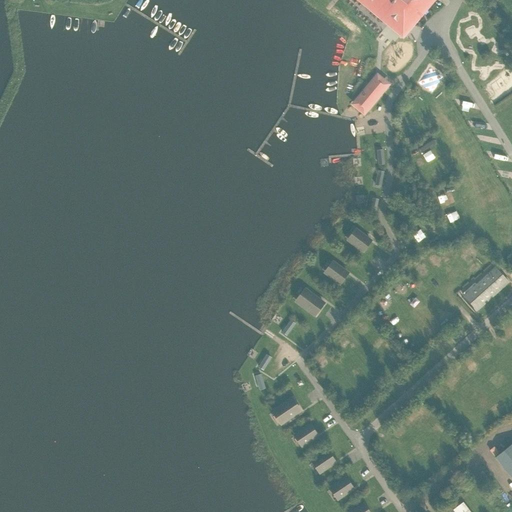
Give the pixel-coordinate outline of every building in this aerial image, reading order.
[(364,0),(370,5),(368,8),(383,21),(386,18),(402,31),(428,0),(364,0)] [(361,61),(356,71),(362,73),(366,63),(361,61)] [(377,73),(352,102),(363,112),(388,83),(377,73)] [(354,227),(346,239),(363,251),(371,240),(354,227)] [(331,260),(323,271),(340,284),(348,273),(331,260)] [(477,312),(510,282),(495,266),(476,284),(475,283),(461,295),(477,312)] [(329,317),(311,300),(299,315),(315,331),(329,317)] [(288,335),(296,323),(291,319),(282,331),(288,335)] [(260,390),(267,388),(261,373),(254,375),(260,390)] [(279,424),(300,411),(291,397),(271,410),(279,424)] [(303,444),(317,435),(310,425),(296,434),(303,444)] [(511,443),(495,457),(511,478),(511,443)] [(321,471),(335,462),(328,452),(314,461),(321,471)] [(353,488),(345,476),(328,487),(335,499),(353,488)] [(470,511),(463,502),(453,510),(454,511),(470,511)] [(369,511),(364,503),(350,511),(369,511)]
